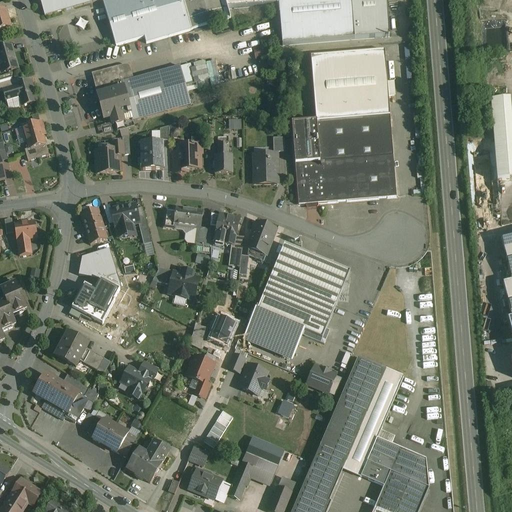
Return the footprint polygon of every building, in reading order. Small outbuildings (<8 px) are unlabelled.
[(39,0),(44,17),(54,14),(102,1),(115,47),(144,39),(146,44),(229,20),(223,0),(39,0)] [(351,0),(277,0),(282,47),(354,40),(351,0)] [(385,0),(351,0),(354,40),(389,38),(385,0)] [(5,11),(0,12),(0,29),(10,27),(5,11)] [(254,48),(255,59),(269,57),(267,46),(254,48)] [(11,48),(0,50),(0,73),(1,75),(10,72),(18,70),(11,48)] [(384,52),(310,58),(316,122),(389,116),(384,52)] [(134,128),(132,122),(190,106),(185,87),(190,85),(184,66),(133,80),(130,70),(128,67),(127,66),(123,66),(117,68),(117,67),(91,74),(104,121),(113,119),(116,133),(134,128)] [(13,81),(0,85),(0,93),(3,92),(7,103),(18,100),(14,88),(13,81)] [(14,88),(18,100),(20,107),(36,103),(30,83),(14,88)] [(511,130),(509,98),(490,100),(497,180),(511,178),(511,130)] [(389,116),(316,122),(320,163),(393,157),(389,116)] [(242,129),(241,119),(229,120),(229,130),(242,129)] [(41,122),(22,128),(28,150),(28,151),(45,146),(46,146),(42,133),(44,132),(41,122)] [(316,122),(291,124),(295,165),(320,163),(316,122)] [(168,128),(159,130),(160,141),(168,141),(168,128)] [(128,139),(122,139),(122,145),(123,156),(130,156),(128,139)] [(191,147),(178,148),(178,154),(178,171),(181,171),(200,170),(200,156),(201,155),(201,149),(199,147),(199,139),(191,139),(191,147)] [(283,139),(272,139),(273,152),(285,152),(283,139)] [(228,140),(217,140),(217,145),(217,157),(228,157),(228,140)] [(161,144),(141,145),(142,171),(163,170),(161,144)] [(112,151),(95,153),(96,175),(120,173),(119,164),(118,162),(118,159),(118,157),(123,157),(123,156),(122,145),(112,145),(112,151)] [(45,146),(28,151),(28,150),(24,151),(27,162),(48,156),(45,146)] [(178,154),(173,154),(173,174),(181,173),(181,171),(178,171),(178,154)] [(277,156),(253,157),(254,185),(278,185),(277,156)] [(217,157),(214,157),(214,164),(213,164),(213,169),(214,169),(214,176),(232,175),(232,157),(228,157),(217,157)] [(320,163),(295,165),(298,206),(306,205),(306,207),(307,208),(316,207),(317,206),(317,204),(396,198),(393,157),(320,163)] [(124,206),(118,208),(118,210),(111,212),(115,230),(116,230),(118,239),(128,236),(127,233),(133,232),(132,226),(138,225),(139,224),(137,217),(134,206),(124,209),(124,206)] [(202,212),(176,209),(175,215),(173,227),(174,227),(196,230),(200,230),(200,229),(202,212)] [(97,210),(80,216),(90,246),(107,241),(97,210)] [(175,215),(165,214),(163,229),(174,230),(174,227),(173,227),(175,215)] [(239,220),(219,216),(216,228),(215,234),(216,235),(216,233),(235,237),(235,238),(235,239),(236,239),(236,237),(239,220)] [(145,219),(137,217),(139,224),(138,225),(140,233),(148,231),(145,219)] [(34,223),(14,226),(16,242),(17,242),(19,257),(28,256),(31,255),(29,240),(36,239),(34,223)] [(276,231),(256,223),(249,241),(251,242),(248,248),(248,250),(266,257),(269,249),(276,231)] [(200,229),(200,230),(196,230),(194,246),(210,247),(210,239),(209,230),(200,229)] [(148,231),(140,233),(143,246),(151,244),(148,231)] [(235,237),(216,233),(216,235),(215,234),(214,239),(214,244),(215,244),(223,246),(223,245),(234,248),(234,247),(235,239),(235,238),(235,237)] [(511,236),(500,240),(511,283),(511,282),(511,236)] [(236,237),(236,239),(235,239),(234,247),(242,248),(243,238),(236,237)] [(349,273),(284,246),(256,313),(303,332),(322,340),(349,273)] [(242,248),(234,247),(234,248),(231,268),(239,269),(241,257),(242,248)] [(109,251),(87,258),(87,260),(87,258),(82,260),(78,277),(100,281),(119,292),(120,292),(121,289),(112,259),(109,251)] [(248,258),(241,257),(239,269),(239,276),(246,277),(248,258)] [(171,272),(157,269),(158,272),(152,282),(170,286),(173,274),(171,273),(171,272)] [(193,274),(180,271),(179,275),(173,274),(170,286),(169,293),(175,294),(174,298),(175,298),(175,297),(186,300),(187,300),(193,301),(198,279),(192,278),(193,274)] [(100,281),(94,292),(113,302),(119,292),(100,281)] [(4,303),(0,304),(0,343),(4,341),(0,332),(5,330),(3,328),(9,325),(10,328),(16,326),(12,316),(16,315),(15,312),(20,309),(22,312),(27,310),(15,283),(7,287),(8,291),(1,294),(4,303)] [(511,283),(503,286),(511,320),(511,283)] [(83,287),(72,309),(81,314),(93,292),(83,287)] [(94,292),(93,291),(93,292),(81,314),(81,315),(102,326),(114,303),(94,292)] [(303,332),(256,313),(247,336),(293,355),(303,332)] [(195,327),(192,336),(187,345),(200,351),(205,329),(195,327)] [(88,345),(67,334),(55,357),(75,368),(79,362),(85,350),(88,345)] [(104,360),(85,350),(79,362),(97,372),(104,360)] [(244,361),(233,356),(228,370),(239,375),(244,361)] [(213,365),(195,358),(191,368),(194,369),(189,379),(195,381),(192,390),(197,392),(200,383),(205,385),(213,365)] [(381,490),(371,511),(420,511),(429,494),(427,465),(376,443),(403,379),(358,360),(293,511),(325,511),(342,474),(381,490)] [(156,371),(145,365),(144,365),(139,374),(149,380),(149,381),(151,382),(152,382),(157,373),(157,372),(157,371),(156,371)] [(267,374),(248,366),(238,389),(257,397),(260,390),(265,392),(268,383),(264,381),(267,374)] [(336,377),(314,368),(309,381),(311,382),(313,387),(312,389),(328,395),(335,378),(336,377)] [(139,374),(129,369),(129,370),(121,383),(121,384),(122,385),(122,384),(130,389),(127,393),(127,394),(128,394),(137,400),(138,400),(139,400),(141,395),(149,381),(149,380),(139,374)] [(88,391),(67,377),(66,377),(62,386),(79,396),(78,396),(83,399),(88,391)] [(342,381),(335,378),(328,395),(335,397),(342,381)] [(62,386),(56,383),(45,402),(67,415),(78,396),(79,396),(62,386)] [(205,385),(200,383),(197,392),(195,396),(204,400),(210,387),(205,385)] [(91,392),(88,391),(83,399),(88,402),(93,405),(98,397),(95,395),(91,392)] [(78,396),(67,415),(65,419),(75,425),(88,402),(83,399),(78,396)] [(288,419),(294,406),(283,401),(277,414),(288,419)] [(219,418),(229,424),(233,419),(222,413),(219,418)] [(105,418),(98,414),(95,419),(102,423),(105,418)] [(89,415),(81,428),(88,432),(93,422),(89,419),(90,416),(89,415)] [(216,423),(226,429),(229,424),(219,418),(216,423)] [(88,432),(86,434),(93,438),(102,423),(95,419),(88,432)] [(107,423),(105,422),(102,423),(93,438),(92,441),(101,446),(102,445),(104,446),(105,447),(116,428),(114,427),(114,425),(109,422),(107,423)] [(216,423),(213,428),(223,434),(226,429),(216,423)] [(117,429),(116,428),(105,447),(110,449),(109,451),(116,455),(125,440),(128,435),(125,433),(124,431),(120,428),(117,429)] [(210,433),(220,439),(223,434),(213,428),(210,433)] [(210,433),(207,438),(217,444),(220,439),(210,433)] [(136,440),(128,435),(125,440),(133,445),(136,440)] [(203,443),(213,449),(217,444),(207,438),(203,443)] [(133,445),(125,440),(116,455),(125,460),(133,445)] [(169,453),(154,444),(146,455),(139,451),(126,471),(149,485),(162,465),(169,453)] [(205,455),(193,450),(188,463),(199,468),(205,455)] [(246,455),(228,498),(235,501),(240,498),(244,488),(246,489),(250,479),(258,460),(246,455)] [(277,468),(258,460),(250,479),(269,487),(277,468)] [(0,487),(9,473),(0,467),(0,487)] [(222,483),(197,472),(188,492),(214,502),(222,483)] [(41,494),(21,481),(12,495),(26,505),(32,508),(41,494)] [(179,485),(172,482),(168,494),(174,496),(179,485)] [(283,511),(291,493),(277,488),(267,511),(283,511)] [(12,496),(0,511),(21,511),(26,505),(12,495),(11,495),(12,496)] [(69,511),(53,501),(45,511),(69,511)]
